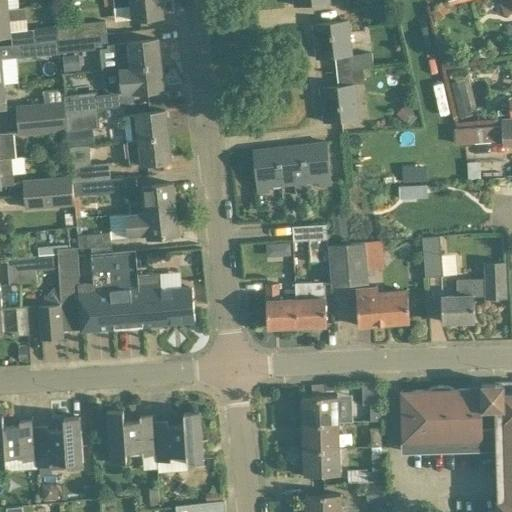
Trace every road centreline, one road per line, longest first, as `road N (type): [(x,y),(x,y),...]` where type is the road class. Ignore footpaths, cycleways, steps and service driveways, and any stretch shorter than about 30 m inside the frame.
road 1 (residential): [(233,366),(193,0)]
road 2 (residential): [(233,366),(511,355)]
road 3 (residential): [(0,382),(233,366)]
road 4 (residential): [(250,511),(233,366)]
